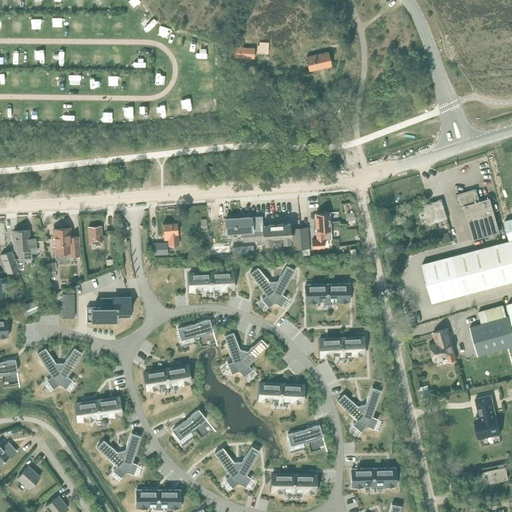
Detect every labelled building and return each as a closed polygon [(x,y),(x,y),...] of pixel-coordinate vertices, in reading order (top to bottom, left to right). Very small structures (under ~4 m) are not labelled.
[(257,46),(257,53),(268,54),(269,43),(260,42),(259,46),(257,46)] [(235,47),(234,57),(253,58),(254,49),(235,47)] [(328,52),(306,57),(309,71),(331,66),(328,52)] [(495,241),(493,234),(500,232),(490,198),(480,201),(476,189),(456,195),(459,208),(464,206),(474,240),(487,236),(489,243),(490,243),(495,241)] [(441,200),(422,206),(428,225),(447,219),(441,200)] [(323,233),(323,240),(330,240),(330,232),(329,213),(314,214),(315,233),(323,233)] [(252,232),(242,232),(243,242),(256,241),(256,245),(263,245),(263,242),(273,241),(273,244),(279,244),(279,241),(290,240),(289,224),(261,226),(261,223),(260,217),(251,218),(252,232)] [(242,232),(252,232),(251,218),(225,220),(226,234),(242,232)] [(176,223),(162,225),(163,241),(167,240),(168,246),(178,245),(176,223)] [(101,226),(88,227),(89,244),(102,243),(101,226)] [(79,255),(78,237),(70,237),(69,228),(53,229),(53,236),(51,237),(53,253),(54,253),(69,252),(70,256),(79,255)] [(293,250),(301,249),(299,229),(292,230),(293,250)] [(307,229),(299,229),(301,249),(309,249),(307,229)] [(23,232),(13,232),(14,249),(16,249),(19,261),(30,260),(30,255),(36,254),(35,240),(28,240),(28,232),(23,233),(23,232)] [(442,244),(451,242),(448,232),(439,235),(442,244)] [(324,249),(323,241),(311,241),(311,249),(324,249)] [(500,285),(511,281),(511,252),(509,241),(490,246),(500,285)] [(167,245),(153,245),(153,255),(167,255),(167,245)] [(253,246),(231,248),(232,254),(253,252),(253,246)] [(470,252),(475,271),(480,290),(500,285),(490,246),(470,252)] [(11,251),(0,255),(6,273),(18,269),(15,260),(14,260),(11,251)] [(470,252),(451,257),(456,276),(475,271),(470,252)] [(456,276),(451,257),(422,264),(427,284),(456,276)] [(269,282),(257,267),(249,273),(266,295),(261,299),(268,307),(273,303),(276,303),(278,304),(281,306),(286,297),(282,294),(295,270),(286,265),(276,281),(269,282)] [(232,271),(188,273),(189,291),(233,289),(232,271)] [(461,295),(480,290),(475,271),(456,276),(461,295)] [(456,276),(427,284),(432,303),(461,295),(456,276)] [(349,284),(305,285),(305,303),(349,302),(349,284)] [(100,308),(86,308),(86,322),(117,321),(117,317),(130,317),(130,297),(100,298),(100,308)] [(78,298),(66,298),(66,322),(78,322),(78,298)] [(511,328),(509,316),(505,318),(501,306),(478,312),(482,324),(470,327),(481,366),(496,361),(499,370),(493,372),(496,382),(511,378),(511,328)] [(209,319),(177,329),(181,340),(212,331),(213,331),(209,319)] [(435,343),(430,344),(435,362),(447,358),(448,362),(456,360),(451,343),(452,343),(448,329),(433,333),(435,343)] [(232,362),(227,364),(231,374),(237,371),(238,371),(240,372),(241,374),(243,377),(252,370),(248,365),(268,346),(261,339),(247,352),(240,350),(233,332),(224,335),(232,362)] [(363,337),(319,339),(320,357),(364,354),(363,337)] [(45,348),(37,353),(51,377),(47,380),(53,389),(58,386),(58,385),(59,385),(60,385),(61,385),(62,386),(66,389),(72,380),(67,377),(82,353),(74,348),(63,363),(56,363),(45,348)] [(15,359),(0,362),(0,374),(16,371),(17,371),(15,359)] [(187,365),(144,373),(147,390),(190,382),(187,365)] [(259,383),(258,400),(303,403),(303,385),(259,383)] [(344,394),(337,401),(356,420),(352,425),(361,432),(364,428),(365,427),(366,427),(367,427),(368,427),(373,429),(377,419),(372,417),(381,391),(372,387),(365,405),(358,407),(344,394)] [(426,390),(419,391),(421,400),(428,398),(426,390)] [(491,395),(475,399),(480,419),(474,420),(479,439),(500,434),(491,395)] [(119,397),(75,403),(77,421),(121,415),(119,397)] [(198,409),(172,430),(180,440),(205,419),(206,419),(198,409)] [(319,425),(287,435),(290,446),(322,437),(322,436),(323,436),(319,425)] [(103,440),(96,447),(116,466),(113,471),(121,478),(124,474),(125,473),(126,472),(127,472),(128,472),(128,473),(133,475),(137,465),(132,462),(140,436),(131,433),(125,451),(117,453),(103,440)] [(0,463),(3,461),(4,462),(5,460),(10,455),(11,457),(16,452),(7,443),(3,447),(0,443),(0,463)] [(222,447),(214,453),(230,476),(225,479),(232,488),(236,484),(237,484),(238,484),(239,484),(240,484),(245,487),(251,478),(246,475),(259,451),(251,446),(241,462),(234,462),(222,447)] [(28,466),(17,478),(29,489),(40,477),(28,466)] [(395,468),(351,469),(351,487),(396,486),(395,468)] [(499,469),(488,472),(491,483),(508,479),(505,468),(504,468),(499,469)] [(272,474),(271,492),(315,492),(316,475),(272,474)] [(12,485),(8,481),(4,485),(8,489),(12,485)] [(180,490),(136,490),(136,508),(180,508),(180,490)] [(58,496),(45,506),(49,511),(63,511),(68,509),(58,496)] [(44,506),(41,503),(35,507),(38,511),(44,506)]
